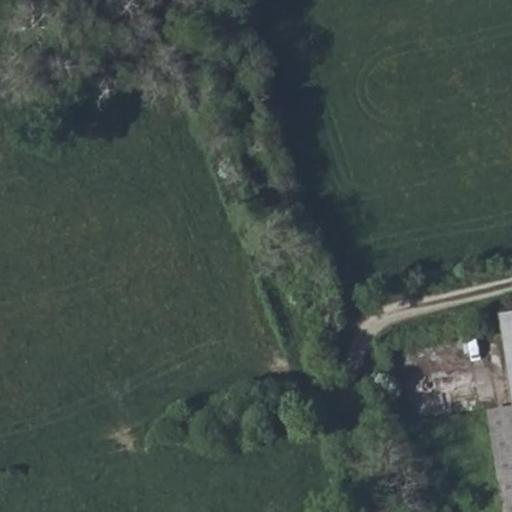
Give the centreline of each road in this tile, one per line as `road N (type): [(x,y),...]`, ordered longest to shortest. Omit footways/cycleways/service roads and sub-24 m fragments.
road 1 (track): [(367,511),(337,352),(231,79),(215,0)]
road 2 (track): [(330,331),(511,281)]
